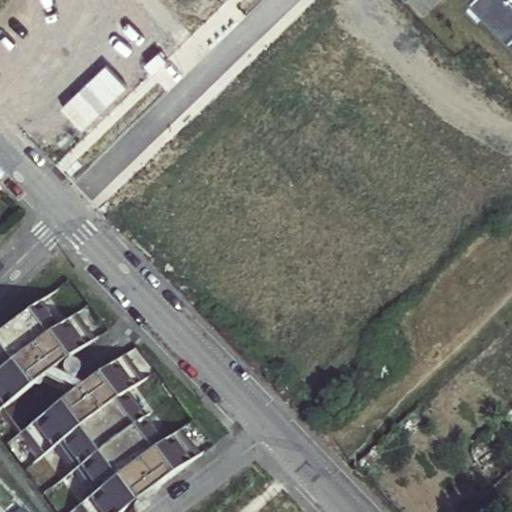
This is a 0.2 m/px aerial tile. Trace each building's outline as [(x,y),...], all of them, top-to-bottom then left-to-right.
[(511,0),(474,0),(511,38),(511,0)] [(53,329),(35,304),(0,329),(0,406),(91,339),(73,314),(53,329)] [(122,355),(19,431),(41,454),(54,444),(90,494),(83,499),(95,511),(118,511),(196,454),(178,430),(159,444),(121,394),(141,380),(122,355)] [(35,459),(41,454),(19,431),(16,433),(35,459)] [(74,511),(95,511),(83,499),(71,508),(74,511)]
